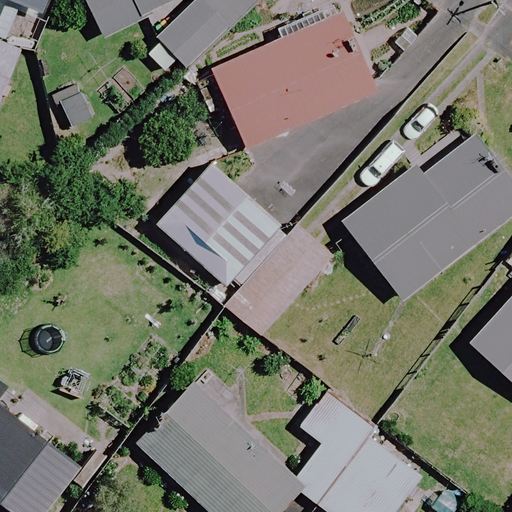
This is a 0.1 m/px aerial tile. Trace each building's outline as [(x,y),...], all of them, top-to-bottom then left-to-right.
[(253,0),(82,0),(104,41),(137,24),(186,77),(261,8),(253,0)] [(378,90),(338,8),(209,70),(249,152),(378,90)] [(23,41),(0,32),(0,96),(0,97),(23,41)] [(511,217),(511,192),(464,132),(344,227),(403,303),(511,217)] [(279,226),(212,166),(157,227),(224,288),(279,226)] [(329,255),(290,223),(224,304),(263,336),(329,255)] [(511,301),(470,347),(511,386),(511,301)] [(0,392),(4,387),(0,383),(0,505),(8,511),(45,511),(79,468),(0,408),(0,392)] [(297,475),(196,383),(161,422),(170,431),(146,457),(206,511),(279,511),(299,491),(306,484),(297,475)] [(306,484),(299,491),(327,511),(399,511),(424,479),(369,439),(377,429),(324,391),(297,428),(319,444),(297,475),(306,484)]
